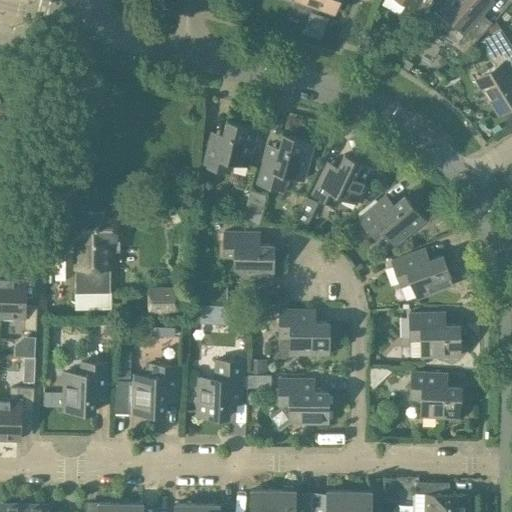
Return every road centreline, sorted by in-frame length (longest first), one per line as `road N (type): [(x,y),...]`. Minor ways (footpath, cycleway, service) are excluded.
road 1 (residential): [(354,462),(101,462),(70,471),(0,471)]
road 2 (unclassified): [(462,181),(410,130),(351,97),(176,51)]
road 3 (residential): [(354,462),(358,320),(350,279)]
road 4 (unclassified): [(511,346),(504,270),(462,181)]
road 5 (residential): [(509,467),(354,462)]
